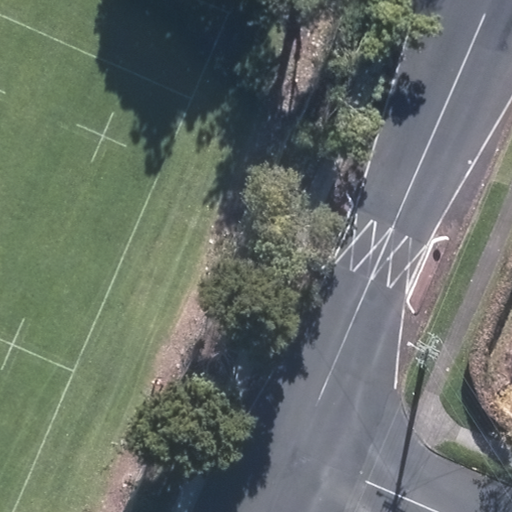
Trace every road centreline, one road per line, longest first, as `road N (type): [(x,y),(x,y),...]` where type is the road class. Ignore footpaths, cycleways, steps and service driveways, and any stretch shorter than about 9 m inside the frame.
road 1 (tertiary): [(491,0),(301,453)]
road 2 (residential): [(301,453),(436,511)]
